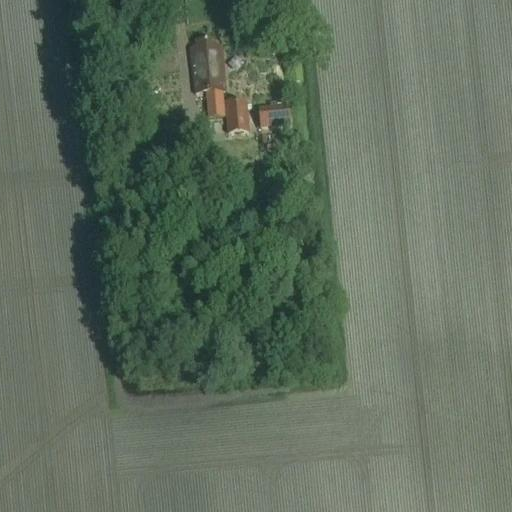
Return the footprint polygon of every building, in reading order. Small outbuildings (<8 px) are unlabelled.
[(215,50),(215,49),(215,44),(197,46),(197,49),(197,51),(190,51),(195,97),(225,94),(221,49),(215,50)] [(209,123),(225,121),(223,96),(207,97),(209,123)] [(247,103),(225,105),(228,138),(250,136),(247,103)] [(261,112),(262,133),(291,131),(290,110),(261,112)] [(137,140),(149,139),(148,130),(136,131),(137,140)]
